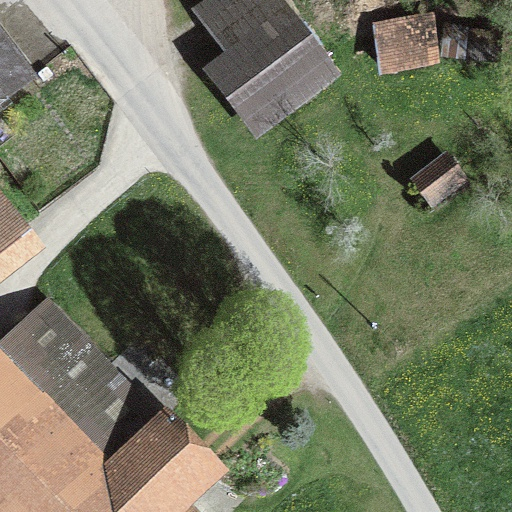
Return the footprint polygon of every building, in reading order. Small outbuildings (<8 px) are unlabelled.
[(250,70),(296,36),(279,13),(234,48),(250,70)] [(380,64),(502,48),(499,26),(427,32),(425,18),(375,24),(380,64)] [(254,119),(321,68),(296,36),(250,70),(229,86),(254,119)] [(0,84),(23,67),(13,54),(2,63),(0,60),(0,84)] [(472,172),(493,155),(483,142),(462,160),(472,172)] [(0,262),(33,237),(0,194),(0,262)] [(45,300),(0,343),(0,511),(166,511),(197,483),(216,503),(229,489),(45,300)]
